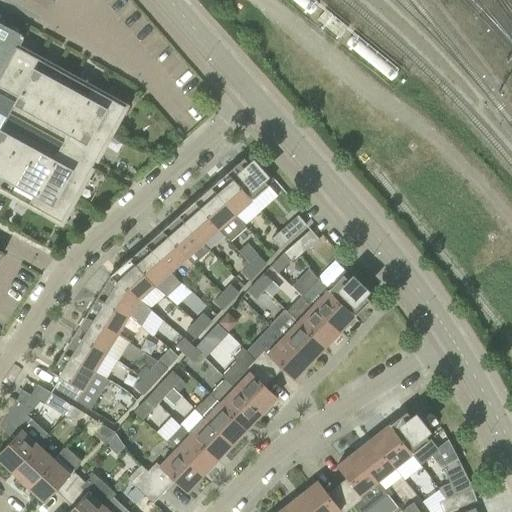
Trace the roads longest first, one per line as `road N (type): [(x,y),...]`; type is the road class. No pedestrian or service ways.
road 1 (unclassified): [(455,349),(255,101)]
road 2 (residential): [(227,511),(281,460),(400,374),(455,349)]
road 3 (residential): [(62,273),(255,101)]
road 4 (unclassified): [(255,101),(168,0)]
